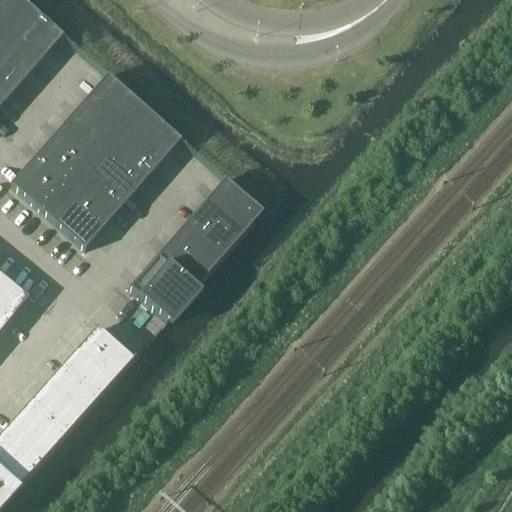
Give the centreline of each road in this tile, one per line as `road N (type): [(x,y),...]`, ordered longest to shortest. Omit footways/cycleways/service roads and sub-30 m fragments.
road 1 (track): [(127,511),(511,84)]
road 2 (track): [(219,511),(511,184)]
road 3 (secondary): [(153,0),(183,27),(251,57),(290,56),(344,27)]
road 4 (secondary): [(344,27),(270,24),(212,0)]
